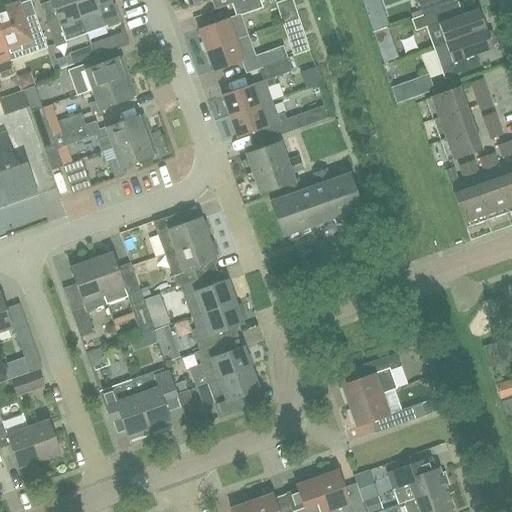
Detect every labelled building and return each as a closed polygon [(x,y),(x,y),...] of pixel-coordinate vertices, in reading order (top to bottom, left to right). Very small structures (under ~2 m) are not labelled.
[(46,24),(55,47),(66,43),(65,39),(85,32),(80,18),(73,0),(49,0),(57,20),(46,24)] [(105,25),(106,29),(117,25),(109,1),(108,0),(73,0),(80,18),(85,32),(105,25)] [(187,0),(190,7),(208,0),(210,0),(214,10),(228,5),(241,0),(187,0)] [(243,0),(242,0),(241,0),(228,5),(232,4),(236,16),(197,29),(205,50),(247,35),(240,16),(263,8),(260,0),(243,0)] [(425,0),(418,3),(422,15),(434,11),(449,5),(446,0),(425,0)] [(0,32),(6,49),(20,44),(24,54),(36,50),(34,46),(45,43),(36,19),(25,23),(18,2),(0,8),(0,32)] [(426,27),(434,47),(486,29),(478,9),(438,23),(434,11),(422,15),(410,19),(415,31),(426,27)] [(486,29),(434,47),(445,79),(466,71),(461,60),(493,49),(492,46),(496,43),(491,31),(486,31),(486,29)] [(0,62),(9,59),(6,49),(0,32),(0,62)] [(110,50),(126,44),(122,34),(122,33),(106,38),(110,50)] [(255,56),(247,35),(205,50),(212,71),(242,61),(246,73),(258,68),(287,58),(282,46),(255,56)] [(54,68),(59,66),(55,57),(51,43),(46,45),(54,68)] [(55,57),(59,66),(73,62),(70,52),(55,57)] [(117,59),(117,57),(85,68),(83,64),(67,70),(76,96),(91,91),(91,89),(124,78),(129,76),(122,57),(117,59)] [(291,71),(287,58),(258,68),(263,80),(221,95),(228,116),(271,101),(267,87),(275,84),(273,77),(291,71)] [(129,76),(124,78),(91,89),(91,91),(95,101),(88,104),(91,113),(132,98),(131,98),(136,96),(129,76)] [(473,90),(486,86),(483,78),(471,82),(473,90)] [(447,162),(481,149),(459,87),(425,100),(447,162)] [(0,104),(4,115),(27,106),(22,91),(0,99),(0,104)] [(493,107),(488,92),(476,96),(481,111),(493,107)] [(276,115),(271,101),(228,116),(236,137),(270,125),(275,137),(307,125),(302,113),(285,119),(283,112),(276,115)] [(42,107),(41,108),(31,111),(44,149),(45,153),(58,148),(66,145),(90,137),(85,125),(81,113),(58,121),(50,124),(44,107),(42,107)] [(503,134),(495,112),(483,116),(491,139),(503,134)] [(138,115),(93,131),(97,141),(108,137),(112,148),(145,136),(149,134),(142,115),(138,116),(138,115)] [(0,207),(36,194),(25,162),(16,166),(5,133),(0,134),(0,207)] [(145,136),(112,148),(116,159),(109,162),(114,178),(125,174),(123,167),(152,157),(152,156),(156,154),(149,134),(145,136)] [(502,157),(511,153),(511,139),(497,145),(502,157)] [(286,184),(285,183),(293,180),(291,172),(302,168),(298,157),(287,161),(280,141),(245,154),(247,158),(240,161),(248,183),(255,181),(259,194),(286,184)] [(484,170),(499,165),(494,152),(479,158),(484,170)] [(63,166),(69,183),(88,176),(82,159),(72,163),(64,166),(63,166)] [(463,177),(478,172),(474,160),(459,165),(463,177)] [(458,180),(454,167),(446,170),(450,182),(458,180)] [(336,224),(343,222),(329,181),(329,180),(325,169),(314,173),(318,184),(309,187),(322,222),(334,218),(336,224)] [(511,173),(454,194),(466,228),(511,211),(511,173)] [(359,216),(357,210),(361,208),(349,174),(329,180),(329,181),(343,222),(359,216)] [(286,184),(289,195),(290,194),(305,236),(312,233),(310,226),(322,222),(309,187),(301,190),(297,179),(293,180),(285,183),(286,184)] [(289,241),(305,236),(290,194),(289,195),(270,201),(282,236),(287,234),(289,241)] [(206,221),(201,220),(200,217),(177,225),(173,214),(152,222),(164,254),(208,239),(207,237),(210,233),(206,221)] [(193,269),(216,261),(215,257),(218,254),(213,242),(209,241),(208,239),(164,254),(175,287),(196,279),(193,269)] [(127,297),(123,287),(111,253),(90,260),(106,304),(127,297)] [(80,337),(93,332),(86,312),(106,304),(90,260),(69,268),(83,306),(71,311),(80,337)] [(191,317),(201,313),(201,314),(234,302),(227,280),(203,288),(200,278),(196,279),(179,285),(183,296),(191,317)] [(466,315),(479,312),(475,291),(461,294),(466,315)] [(0,330),(11,327),(0,295),(0,330)] [(198,351),(195,352),(214,345),(223,342),(219,332),(242,323),(242,321),(244,317),(240,305),(236,305),(234,302),(201,314),(205,325),(191,330),(198,351)] [(144,303),(131,308),(133,312),(135,318),(140,333),(153,328),(144,303)] [(29,372),(42,367),(28,328),(16,332),(29,372)] [(214,345),(195,352),(207,384),(218,380),(251,368),(243,346),(218,355),(214,345)] [(389,368),(401,363),(397,352),(374,360),(378,372),(374,373),(341,385),(348,406),(381,394),(397,388),(389,368)] [(218,380),(207,384),(219,417),(261,402),(256,390),(258,390),(251,368),(218,380)] [(38,370),(34,372),(11,380),(17,395),(43,385),(38,370)] [(168,371),(143,380),(142,376),(131,380),(136,394),(150,432),(171,425),(169,418),(183,413),(168,371)] [(136,394),(131,380),(120,383),(121,388),(100,395),(108,416),(115,438),(126,435),(128,440),(150,432),(136,394)] [(389,415),(381,394),(348,406),(356,427),(389,415)] [(425,415),(421,402),(395,412),(399,424),(425,415)] [(0,437),(6,435),(18,468),(39,461),(27,427),(22,413),(1,421),(0,416),(0,437)] [(191,414),(184,417),(188,428),(195,426),(191,414)] [(48,420),(27,427),(39,461),(60,453),(48,420)] [(412,463),(386,472),(391,485),(397,504),(403,502),(445,487),(445,486),(449,485),(444,472),(440,473),(438,467),(435,468),(434,468),(431,457),(412,463)] [(350,507),(337,470),(316,478),(328,511),(365,511),(362,503),(350,507)] [(328,511),(316,478),(295,485),(297,490),(285,494),(291,511),(328,511)] [(445,487),(403,502),(405,511),(453,511),(452,508),(453,507),(445,487)] [(278,511),(272,494),(251,501),(254,511),(278,511)] [(364,501),(367,511),(372,511),(382,508),(378,496),(364,501)] [(254,511),(251,501),(230,509),(231,511),(254,511)]
